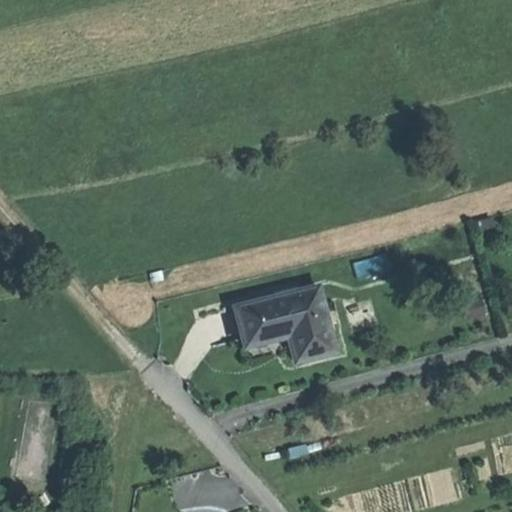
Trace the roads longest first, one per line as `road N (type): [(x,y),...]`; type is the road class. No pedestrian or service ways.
road 1 (track): [(0,208),(146,373)]
road 2 (residential): [(277,511),(146,373)]
